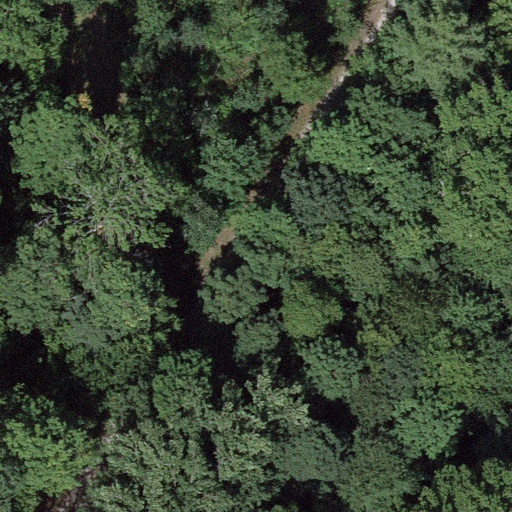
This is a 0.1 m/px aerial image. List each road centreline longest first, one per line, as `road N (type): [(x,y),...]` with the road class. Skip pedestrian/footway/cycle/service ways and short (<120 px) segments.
road 1 (track): [(461,511),(175,364),(79,0)]
road 2 (track): [(408,0),(75,511)]
